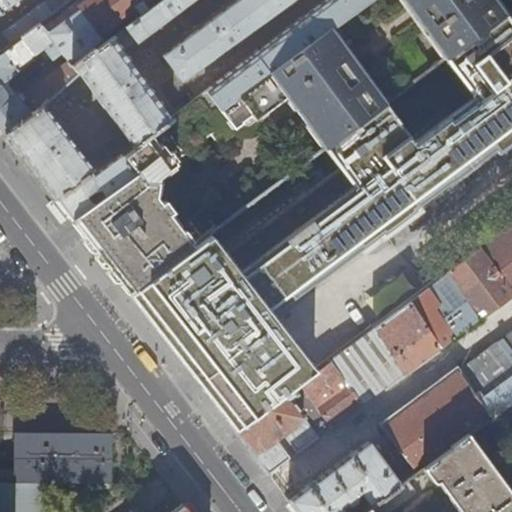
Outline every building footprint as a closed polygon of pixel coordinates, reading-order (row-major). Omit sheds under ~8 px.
[(0,0),(0,53),(59,10),(52,1),(41,4),(0,34),(0,13),(17,0),(0,0)] [(72,0),(59,10),(0,53),(0,128),(4,134),(40,106),(41,107),(43,106),(77,73),(71,64),(91,46),(92,48),(159,0),(72,0)] [(90,89),(134,145),(171,118),(128,62),(121,51),(131,44),(178,10),(191,0),(159,0),(92,48),(91,46),(71,64),(77,73),(90,89)] [(164,55),(181,79),(289,0),(239,0),(191,35),(164,55)] [(325,0),(208,90),(209,92),(220,107),(330,27),(367,0),(325,0)] [(505,14),(494,0),(401,0),(445,59),(504,15),(505,14)] [(452,178),(511,133),(511,25),(504,15),(445,59),(473,96),(414,140),(386,103),(325,149),(353,188),(239,273),(210,234),(129,295),(142,312),(177,356),(218,410),(235,432),(316,372),(271,315),(399,218),(404,224),(456,184),(452,178)] [(192,234),(187,237),(151,188),(179,167),(175,161),(212,134),(221,146),(238,133),(234,127),(242,122),(242,121),(251,113),(256,120),(278,103),(278,102),(286,97),(325,149),(386,103),(330,27),(220,107),(209,92),(171,118),(134,145),(122,153),(134,170),(70,219),(97,254),(129,295),(210,234),(212,233),(199,215),(186,225),(192,234)] [(51,116),(43,106),(41,107),(40,106),(4,134),(11,143),(22,157),(42,183),(61,207),(70,219),(134,170),(122,153),(94,174),(91,170),(92,167),(56,122),(51,116)] [(278,184),(267,169),(258,176),(269,191),(278,184)] [(260,197),(245,177),(234,185),(249,205),(260,197)] [(511,226),(316,372),(235,432),(254,455),(268,474),(291,458),(276,439),(285,432),(299,451),(319,436),(292,399),(300,393),(298,392),(304,388),(332,427),(399,377),(389,364),(394,359),(404,374),(442,346),(443,347),(467,330),(511,295),(511,226)] [(511,332),(459,372),(459,374),(417,406),(385,429),(416,472),(423,467),(467,434),(511,401),(511,332)] [(13,444),(13,483),(43,483),(110,483),(111,434),(13,433),(13,444)] [(511,511),(511,493),(467,434),(423,467),(434,484),(438,484),(439,484),(459,511),(511,511)] [(362,511),(401,483),(369,442),(288,500),(297,511),(362,511)] [(406,480),(401,483),(362,511),(391,511),(397,508),(393,504),(395,505),(398,505),(399,504),(413,494),(413,491),(413,489),(406,480)] [(43,483),(13,483),(0,482),(0,511),(42,511),(42,509),(43,483)]
